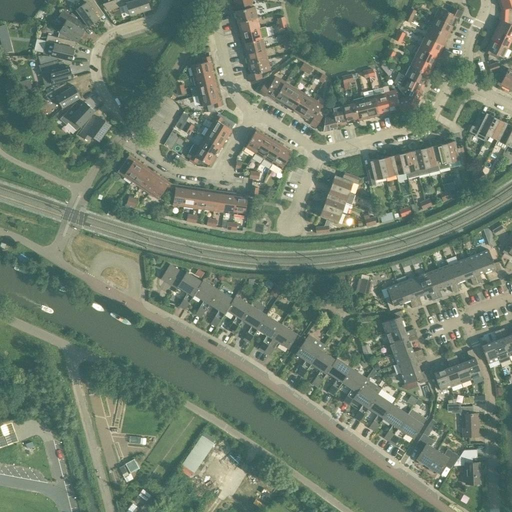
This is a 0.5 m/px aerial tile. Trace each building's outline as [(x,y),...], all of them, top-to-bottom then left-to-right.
[(101,11),(92,0),(82,0),(85,3),(75,10),(88,27),(99,19),(94,12),(99,9),(100,11),(101,11)] [(119,6),(116,0),(115,0),(106,3),(108,10),(119,6)] [(116,0),(119,6),(119,7),(127,5),(130,15),(150,9),(146,0),(116,0)] [(252,7),(251,1),(245,0),(234,0),(237,11),(235,11),(237,23),(257,18),(255,6),(252,7)] [(511,6),(511,0),(498,0),(501,10),(511,6)] [(439,7),(434,18),(452,27),(457,17),(459,18),(462,12),(451,6),(448,12),(439,7)] [(70,38),(77,42),(84,31),(76,27),(79,21),(81,23),(82,22),(62,10),(58,17),(65,21),(59,32),(70,38)] [(260,28),(257,18),(237,23),(240,32),(260,28)] [(452,27),(434,18),(429,28),(448,37),(452,27)] [(511,24),(501,20),(496,30),(511,38),(511,24)] [(6,25),(0,26),(0,39),(3,53),(12,51),(6,25)] [(266,26),(260,28),(240,32),(242,43),(262,39),(268,37),(266,26)] [(448,37),(429,28),(425,37),(443,46),(448,37)] [(511,38),(496,30),(491,40),(507,48),(511,50),(511,49),(511,38)] [(59,32),(57,38),(69,41),(70,38),(59,32)] [(56,57),(71,61),(74,48),(66,47),(68,41),(69,41),(57,38),(48,35),(46,43),(53,45),(51,56),(52,56),(56,57)] [(443,46),(425,37),(420,47),(438,56),(443,46)] [(265,49),(262,39),(242,43),(245,53),(265,49)] [(503,58),(507,48),(491,40),(485,52),(489,54),(490,52),(503,58)] [(438,56),(420,47),(415,56),(434,66),(438,56)] [(268,59),(265,49),(245,53),(247,64),(268,59)] [(37,56),(40,65),(56,61),(56,57),(52,56),(43,56),(37,56)] [(191,66),(193,76),(213,71),(209,56),(203,58),(204,63),(191,66)] [(434,66),(415,56),(410,66),(429,75),(434,66)] [(270,71),(268,59),(247,64),(250,74),(248,75),(249,82),(262,79),(260,73),(270,71)] [(40,65),(38,66),(41,76),(49,73),(52,85),(72,79),(69,67),(63,68),(61,62),(58,63),(57,61),(56,61),(40,65)] [(429,75),(410,66),(405,76),(424,85),(429,75)] [(510,90),(511,86),(511,71),(508,69),(502,81),(499,80),(497,84),(510,90)] [(196,86),(215,81),(213,71),(193,76),(196,86)] [(424,85),(405,76),(401,86),(402,86),(410,90),(407,95),(406,98),(415,109),(419,101),(422,95),(420,94),(424,85)] [(274,100),(285,82),(275,77),(270,85),(265,82),(258,93),(265,97),(266,95),(274,100)] [(218,92),(215,81),(196,86),(198,96),(218,92)] [(284,106),(294,88),(285,82),(274,100),(284,106)] [(62,108),(80,97),(74,86),(67,90),(64,85),(66,84),(66,83),(45,95),(49,102),(56,98),(62,108)] [(410,90),(402,86),(399,90),(406,98),(407,95),(410,90)] [(293,112),(304,94),(294,88),(284,106),(293,112)] [(395,91),(384,93),(389,114),(399,111),(400,113),(407,111),(415,109),(406,98),(398,100),(395,91)] [(221,107),(218,92),(198,96),(200,107),(213,103),(214,108),(221,107)] [(389,114),(384,93),(373,96),(378,116),(389,114)] [(302,117),(313,99),(304,94),(293,112),(302,117)] [(378,116),(373,96),(363,99),(368,119),(378,116)] [(322,105),(313,99),(302,117),(310,122),(309,124),(316,128),(322,117),(317,114),(322,105)] [(368,119),(363,99),(353,101),(357,121),(368,119)] [(357,121),(353,101),(342,104),(347,124),(357,121)] [(94,111),(85,103),(79,108),(75,104),(77,103),(76,102),(60,119),(66,125),(67,123),(76,131),(94,111)] [(347,124),(342,104),(332,106),(334,116),(325,118),(323,132),(338,128),(338,126),(347,124)] [(220,123),(231,130),(235,124),(218,113),(217,115),(222,119),(220,123)] [(473,126),(470,132),(475,135),(475,136),(485,141),(488,136),(487,136),(496,118),(486,113),(483,120),(477,117),(473,126)] [(216,115),(208,128),(226,139),(231,130),(220,123),(222,119),(217,115),(216,115)] [(89,121),(79,135),(88,141),(89,139),(96,144),(110,125),(99,118),(94,125),(89,121)] [(497,141),(506,123),(496,118),(487,136),(488,136),(497,141)] [(507,145),(511,134),(511,126),(506,123),(497,141),(507,145)] [(189,134),(192,130),(185,126),(182,131),(189,134)] [(226,139),(208,128),(203,137),(220,148),(226,139)] [(255,153),(266,136),(256,130),(245,147),(255,153)] [(165,143),(172,148),(180,136),(172,131),(165,143)] [(263,159),(274,141),(266,136),(255,153),(263,159)] [(220,148),(203,137),(198,145),(194,143),(193,143),(215,157),(220,148)] [(272,164),(283,146),(274,141),(263,159),(272,164)] [(443,144),(448,163),(449,168),(449,169),(461,166),(460,164),(466,162),(463,147),(457,148),(455,141),(443,144)] [(215,157),(193,143),(188,152),(186,156),(190,159),(196,163),(198,159),(210,166),(215,157)] [(449,168),(448,163),(443,144),(434,146),(438,165),(439,170),(449,168)] [(292,152),(283,146),(272,164),(281,170),(292,152)] [(438,165),(434,146),(423,149),(427,168),(428,174),(439,171),(439,170),(438,165)] [(427,168),(423,149),(413,151),(417,170),(418,176),(428,174),(427,168)] [(417,170),(413,151),(402,154),(406,173),(408,179),(418,176),(417,170)] [(406,173),(402,154),(392,156),(396,175),(406,173)] [(132,182),(143,165),(129,155),(117,172),(132,182)] [(396,175),(392,156),(381,159),(385,178),(396,175)] [(385,178),(381,159),(370,162),(372,169),(366,170),(370,186),(375,184),(374,181),(385,178)] [(140,188),(151,171),(143,165),(132,182),(140,188)] [(149,193),(160,176),(151,171),(140,188),(149,193)] [(335,175),(331,186),(349,193),(353,182),(357,184),(359,178),(345,172),(342,178),(335,175)] [(169,191),(172,185),(160,176),(149,193),(158,200),(165,189),(169,191)] [(183,207),(186,187),(172,185),(169,191),(174,192),(172,205),(183,207)] [(355,195),(349,193),(331,186),(327,196),(345,203),(351,205),(355,195)] [(193,208),(196,188),(186,187),(183,207),(193,208)] [(203,210),(206,189),(196,188),(193,208),(203,210)] [(213,211),(216,191),(206,189),(203,210),(213,211)] [(223,212),(226,192),(216,191),(213,211),(223,212)] [(234,214),(237,194),(226,192),(223,212),(234,214)] [(247,195),(237,194),(234,214),(244,215),(247,195)] [(341,213),(345,203),(327,196),(324,206),(341,213)] [(341,213),(324,206),(319,217),(327,220),(324,227),(315,227),(316,234),(329,233),(328,226),(330,221),(337,224),(341,213)] [(393,212),(381,215),(383,220),(394,218),(393,212)] [(499,221),(490,227),(494,233),(503,228),(499,221)] [(511,244),(510,248),(506,246),(502,252),(511,257),(511,256),(511,244)] [(488,250),(478,254),(485,272),(490,270),(491,273),(500,269),(498,262),(493,264),(488,250)] [(485,272),(478,254),(468,258),(478,283),(482,282),(479,274),(485,272)] [(478,283),(468,258),(458,262),(464,279),(470,277),(473,285),(478,283)] [(464,279),(458,262),(448,265),(457,291),(462,289),(459,281),(464,279)] [(178,287),(185,274),(170,265),(163,275),(168,279),(166,282),(177,288),(178,287)] [(457,291),(448,265),(437,269),(444,287),(449,285),(452,293),(457,291)] [(444,287),(437,269),(427,273),(437,299),(442,297),(439,289),(444,287)] [(202,282),(201,282),(186,272),(185,274),(178,287),(186,292),(186,294),(179,306),(185,310),(194,295),(202,282)] [(437,299),(427,273),(417,277),(424,294),(429,292),(432,301),(437,299)] [(424,294),(417,277),(407,280),(417,306),(422,304),(419,296),(424,294)] [(371,282),(359,279),(355,291),(367,294),(371,282)] [(209,304),(218,290),(202,280),(201,282),(202,282),(194,295),(202,300),(203,302),(195,314),(201,318),(209,304)] [(417,306),(407,280),(397,284),(403,302),(409,300),(412,308),(417,306)] [(397,284),(386,288),(389,296),(385,298),(390,311),(400,307),(398,304),(403,302),(397,284)] [(233,299),(218,290),(209,304),(217,309),(218,312),(210,324),(216,327),(227,310),(233,299)] [(242,320),(251,305),(235,296),(233,299),(227,310),(234,315),(235,318),(228,330),(233,333),(242,320)] [(257,329),(266,315),(251,305),(242,320),(250,325),(250,327),(243,339),(249,343),(257,329)] [(382,323),(386,334),(403,327),(401,322),(405,321),(401,311),(394,314),(395,318),(382,323)] [(264,352),(281,324),(266,315),(257,329),(265,334),(266,337),(258,349),(264,352)] [(297,334),(281,324),(264,352),(269,356),(277,344),(279,343),(288,348),(297,334)] [(331,326),(326,334),(329,337),(335,329),(331,326)] [(389,343),(415,334),(413,329),(405,332),(403,327),(386,334),(389,343)] [(503,328),(498,330),(508,356),(511,354),(511,335),(511,334),(506,336),(503,328)] [(498,330),(493,332),(497,340),(491,342),(498,359),(499,363),(509,359),(508,356),(498,330)] [(417,339),(415,334),(389,343),(393,353),(410,347),(409,342),(417,339)] [(311,364),(320,350),(324,345),(308,335),(296,354),(304,359),(304,362),(296,373),(302,377),(311,364)] [(485,341),(480,343),(487,363),(498,359),(491,342),(486,344),(485,341)] [(397,363),(423,354),(421,349),(412,352),(410,347),(393,353),(397,363)] [(335,360),(320,350),(311,364),(319,369),(319,372),(311,383),(317,387),(327,372),(335,360)] [(470,360),(464,362),(471,379),(481,375),(472,350),(466,351),(470,360)] [(424,359),(423,354),(397,363),(401,375),(418,368),(416,362),(424,359)] [(471,379),(464,362),(459,364),(456,355),(451,357),(460,383),(471,379)] [(460,383),(451,357),(446,359),(449,368),(444,370),(450,387),(460,383)] [(342,382),(351,368),(336,358),(335,360),(327,372),(335,378),(335,380),(327,392),(333,396),(342,382)] [(366,378),(351,368),(342,382),(350,387),(350,390),(342,402),(348,406),(353,398),(366,379),(366,378)] [(420,373),(418,368),(401,375),(404,384),(418,379),(419,384),(427,381),(423,371),(420,373)] [(450,387),(444,370),(438,372),(437,368),(428,372),(430,379),(435,377),(440,391),(450,387)] [(381,389),(366,379),(353,398),(361,403),(361,406),(353,418),(359,421),(368,408),(377,394),(381,389)] [(383,418),(392,404),(377,394),(368,408),(376,413),(376,416),(368,428),(374,431),(383,418)] [(411,395),(409,400),(420,406),(422,401),(411,395)] [(389,441),(407,414),(392,404),(383,418),(391,423),(391,426),(384,436),(384,437),(389,441)] [(463,436),(471,436),(478,436),(477,414),(473,414),(472,407),(459,407),(460,414),(462,414),(463,436)] [(410,409),(407,414),(389,441),(395,444),(402,433),(405,433),(413,438),(426,419),(410,409)] [(11,422),(0,425),(0,446),(17,440),(11,422)] [(431,429),(427,427),(421,436),(417,443),(424,447),(417,458),(418,459),(418,460),(418,462),(424,466),(426,466),(427,464),(428,465),(437,450),(431,446),(434,440),(427,435),(431,429)] [(205,431),(180,467),(192,475),(217,439),(205,431)] [(444,454),(437,450),(428,465),(429,466),(428,467),(429,469),(434,473),(436,472),(437,471),(439,472),(446,461),(453,465),(459,455),(448,448),(444,454)] [(477,449),(464,450),(459,458),(465,458),(466,483),(480,483),(479,462),(470,462),(470,457),(477,457),(477,449)] [(127,461),(130,471),(139,468),(136,458),(127,461)]
